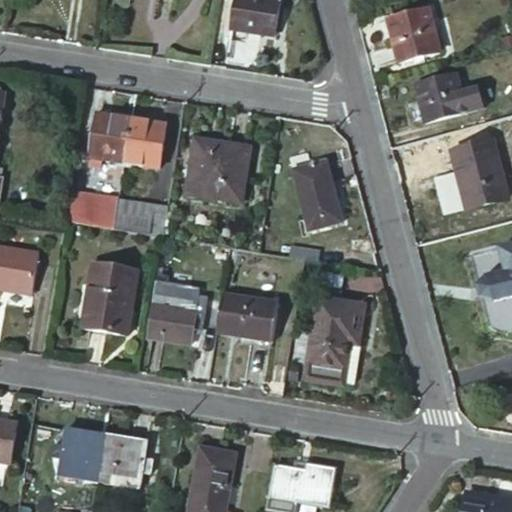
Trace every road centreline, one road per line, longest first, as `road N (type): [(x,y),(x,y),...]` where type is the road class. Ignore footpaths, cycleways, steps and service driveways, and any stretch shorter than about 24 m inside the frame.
road 1 (residential): [(439,442),(0,371)]
road 2 (unclassified): [(0,49),(350,100)]
road 3 (residential): [(439,442),(350,100)]
